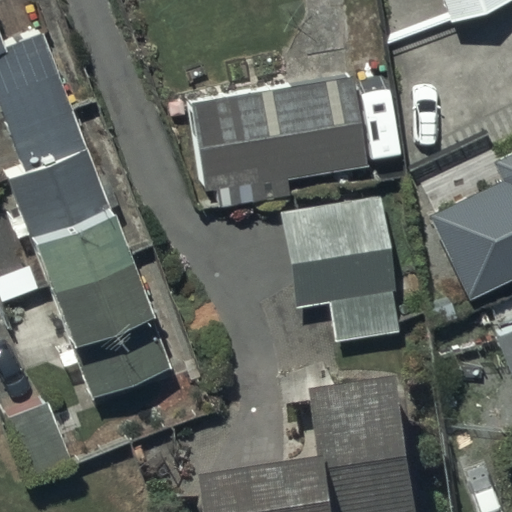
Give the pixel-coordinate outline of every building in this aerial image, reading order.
[(433,0),(442,24),(505,0),(433,0)] [(0,128),(16,170),(0,175),(0,182),(82,402),(163,372),(37,35),(0,48),(0,128)] [(346,77),(183,103),(201,212),(290,198),(286,178),(360,166),(346,77)] [(492,182),(422,215),(460,297),(511,273),(511,145),(482,159),(492,182)] [(374,198),(273,211),(286,311),(322,306),(326,342),(392,333),(374,198)] [(511,331),(491,340),(511,392),(511,331)] [(58,453),(36,391),(8,401),(31,463),(58,453)] [(414,511),(400,401),(309,413),(320,493),(202,510),(201,511),(414,511)]
